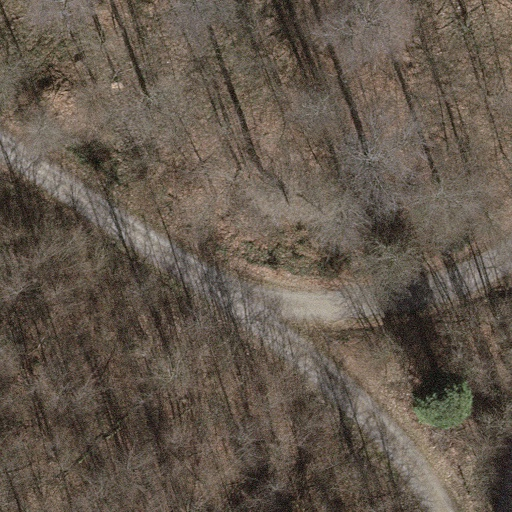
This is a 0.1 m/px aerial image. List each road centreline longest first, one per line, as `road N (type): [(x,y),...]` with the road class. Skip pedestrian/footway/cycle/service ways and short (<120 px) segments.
road 1 (track): [(0,145),(237,301),(360,307),(443,292),(511,263)]
road 2 (track): [(237,301),(349,385),(442,511)]
